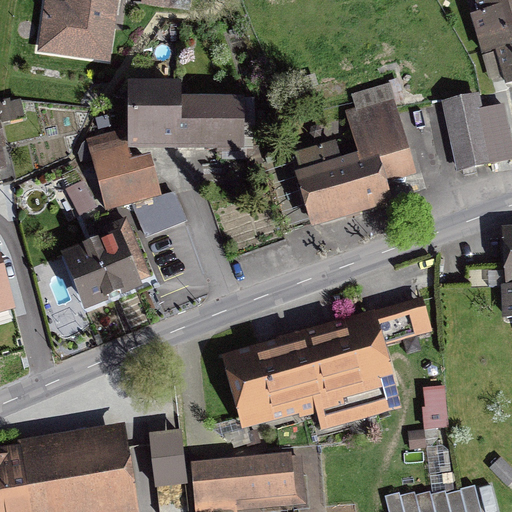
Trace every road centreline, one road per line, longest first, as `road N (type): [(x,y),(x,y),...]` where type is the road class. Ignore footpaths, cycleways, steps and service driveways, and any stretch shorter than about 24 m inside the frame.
road 1 (tertiary): [(511,205),(0,404)]
road 2 (unknown): [(233,308),(176,166)]
